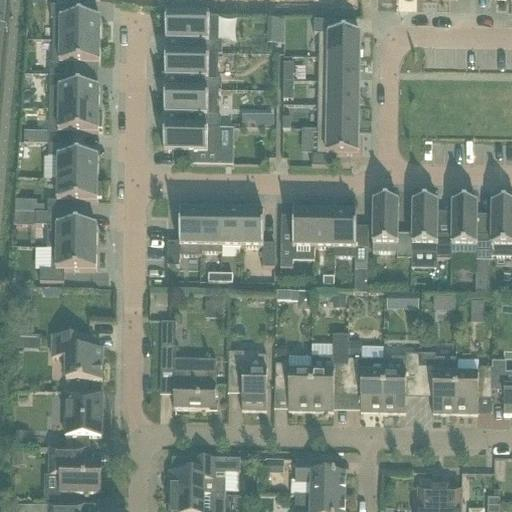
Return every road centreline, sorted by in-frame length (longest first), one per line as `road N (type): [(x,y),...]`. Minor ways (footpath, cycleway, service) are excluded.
road 1 (residential): [(386,176),(388,36),(511,39)]
road 2 (residential): [(386,176),(354,187),(130,187)]
road 3 (residential): [(141,435),(127,412),(130,187)]
road 4 (residential): [(141,435),(369,443)]
road 5 (residential): [(130,187),(131,31)]
road 6 (residential): [(369,443),(511,446)]
road 7 (residential): [(511,178),(386,176)]
